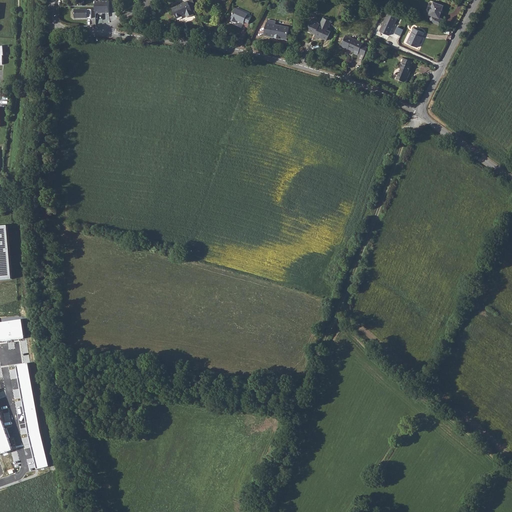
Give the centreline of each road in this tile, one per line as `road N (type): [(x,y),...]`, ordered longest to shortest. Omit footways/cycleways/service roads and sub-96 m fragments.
road 1 (track): [(55,27),(37,224),(49,342),(88,511)]
road 2 (unclassified): [(102,31),(267,57),(345,77),(422,112)]
road 3 (unknown): [(422,112),(333,317)]
road 4 (unclassified): [(422,112),(477,0)]
